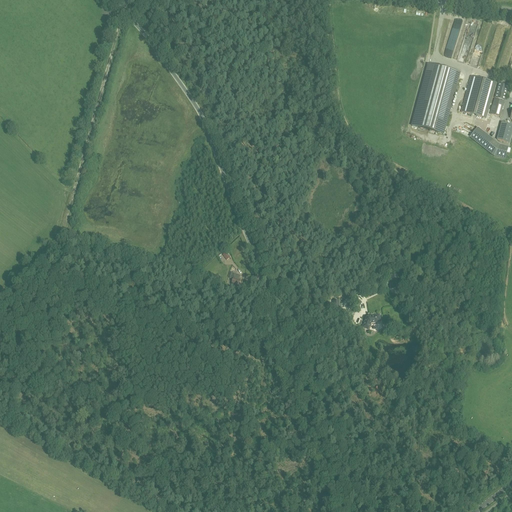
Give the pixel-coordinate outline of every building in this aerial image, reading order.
[(473,57),(470,64),(473,65),(473,66),(478,68),(480,59),(473,57)] [(412,126),(443,134),(460,73),(429,65),(412,126)] [(462,112),(486,118),(496,83),(471,76),(462,112)] [(505,101),(509,86),(498,83),(495,98),(505,101)] [(494,99),(490,114),(501,117),(505,102),(494,99)] [(511,133),(511,125),(502,122),(497,141),(509,144),(511,133)] [(470,138),(485,150),(494,157),(503,162),(507,149),(500,145),(478,128),(470,138)] [(391,290),(394,289),(398,289),(398,275),(390,276),(391,289),(391,290)] [(240,280),(233,278),(233,280),(231,284),(238,287),(240,280)] [(365,321),(363,326),(363,327),(362,328),(364,329),(368,330),(369,327),(370,327),(369,326),(369,324),(370,323),(371,323),(371,324),(377,323),(381,323),(380,316),(369,317),(366,318),(365,321)]
